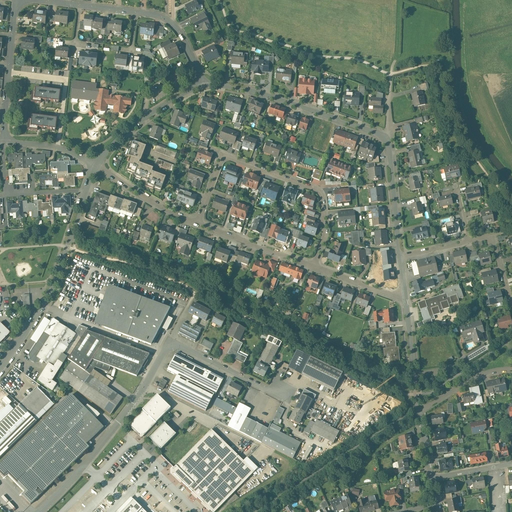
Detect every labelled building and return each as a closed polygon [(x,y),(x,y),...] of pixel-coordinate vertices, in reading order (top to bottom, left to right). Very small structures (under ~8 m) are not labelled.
[(198,1),(186,7),(190,16),(202,10),(198,1)] [(42,13),(36,12),(33,12),(32,19),(32,22),(31,23),(38,24),(39,23),(45,23),(45,25),(47,13),(42,13)] [(68,14),(65,13),(65,14),(56,13),(56,17),(55,22),(60,22),(60,23),(67,24),(68,14)] [(198,17),(191,20),(196,30),(202,27),(205,32),(211,29),(207,23),(208,22),(204,15),(204,14),(198,17)] [(93,17),(85,16),(85,22),(84,26),(85,26),(92,27),(93,19),(93,17)] [(93,19),(92,27),(91,29),(92,29),(92,28),(96,29),(102,30),(103,24),(103,21),(97,20),(93,19)] [(111,25),(109,24),(108,31),(112,31),(121,32),(122,23),(112,22),(111,25)] [(149,26),(141,25),(140,34),(153,36),(154,25),(149,24),(149,26)] [(34,41),(22,39),(20,49),(27,50),(28,49),(32,49),(34,41)] [(170,46),(172,45),(169,40),(160,45),(161,49),(163,48),(170,45),(170,46)] [(170,45),(163,48),(168,59),(179,54),(174,44),(172,45),(170,46),(170,45)] [(208,49),(202,52),(206,62),(215,58),(215,57),(218,55),(218,56),(219,56),(213,46),(208,48),(208,49)] [(69,50),(57,49),(56,57),(68,59),(69,50)] [(97,54),(81,53),(80,65),(96,67),(97,54)] [(248,54),(231,53),(230,59),(232,59),(231,64),(247,65),(248,54)] [(127,57),(116,56),(114,65),(126,66),(126,63),(127,57)] [(144,59),(133,58),(132,66),(132,68),(143,69),(144,59)] [(268,62),(255,61),(254,70),(261,70),(261,72),(266,73),(266,67),(268,68),(268,64),(269,62),(268,62)] [(281,71),(277,71),(276,80),(285,81),(285,82),(290,83),(291,71),(281,70),(281,71)] [(302,81),(300,81),(298,93),(300,93),(300,94),(306,95),(307,80),(303,80),(302,81)] [(310,81),(307,80),(306,95),(311,95),(311,94),(313,94),(314,82),(312,82),(310,81)] [(339,81),(322,80),(321,88),(324,89),(335,90),(338,90),(339,81)] [(109,90),(97,89),(98,84),(73,81),(71,98),(96,101),(94,103),(96,105),(94,106),(95,108),(95,110),(106,111),(106,104),(114,105),(113,112),(124,113),(124,112),(126,111),(125,108),(127,107),(125,105),(131,105),(132,99),(127,98),(127,97),(115,96),(115,97),(108,96),(109,90)] [(61,91),(34,88),(34,93),(32,92),(31,102),(40,103),(41,100),(59,102),(61,91)] [(422,92),(411,95),(414,107),(424,104),(422,92)] [(359,94),(345,93),(344,104),(358,106),(359,95),(359,94)] [(242,102),(229,97),(226,108),(239,113),(242,102)] [(217,102),(204,98),(205,98),(203,103),(202,107),(201,107),(214,111),(217,102)] [(376,99),(369,98),(369,106),(373,106),(373,113),(382,114),(383,106),(380,106),(381,100),(381,99),(376,99)] [(263,106),(252,101),(248,110),(259,115),(263,106)] [(285,110),(272,105),(269,114),(282,118),(285,110)] [(183,113),(175,110),(170,124),(178,126),(179,122),(184,124),(184,123),(187,117),(187,115),(183,113)] [(296,117),(290,115),(287,122),(289,123),(288,125),(293,126),(293,127),(295,120),(296,117)] [(57,119),(31,116),(30,120),(28,120),(27,130),(37,131),(37,128),(56,130),(57,119)] [(309,121),(302,119),(299,128),(305,131),(306,128),(307,125),(309,121)] [(204,121),(200,131),(211,135),(215,125),(214,125),(204,122),(204,121)] [(415,124),(403,127),(406,142),(418,139),(416,133),(417,132),(417,131),(415,131),(415,129),(417,128),(415,124)] [(159,128),(153,126),(149,137),(159,140),(163,130),(159,128)] [(237,133),(225,129),(221,139),(226,140),(234,143),(233,143),(234,143),(235,141),(237,133)] [(204,137),(204,138),(209,140),(211,135),(200,131),(200,132),(204,133),(205,133),(204,137)] [(343,146),(347,134),(337,131),(334,139),(333,142),(343,146)] [(358,138),(347,134),(343,146),(347,147),(346,149),(350,150),(350,148),(353,149),(354,149),(355,145),(358,138)] [(256,141),(245,137),(242,146),(253,150),(256,141)] [(146,146),(134,142),(128,156),(132,157),(140,160),(141,161),(146,146)] [(281,147),(267,142),(264,151),(270,153),(270,154),(277,156),(278,154),(281,147)] [(372,160),(373,155),(375,150),(373,149),(374,147),(363,143),(362,143),(361,145),(360,150),(358,156),(364,158),(363,160),(364,160),(366,160),(366,158),(371,160),(372,160)] [(156,145),(154,151),(174,159),(176,153),(156,145)] [(207,152),(200,149),(200,151),(197,158),(199,159),(199,160),(200,160),(200,159),(202,160),(203,158),(206,159),(204,163),(208,165),(212,154),(207,152)] [(301,154),(288,150),(285,159),(290,161),(297,164),(301,154)] [(418,151),(408,153),(411,168),(421,165),(418,151)] [(16,153),(7,154),(7,161),(11,161),(11,162),(15,162),(16,169),(23,169),(22,157),(22,154),(16,154),(16,153)] [(26,157),(26,166),(31,165),(31,164),(34,164),(36,165),(41,164),(42,163),(45,161),(44,157),(44,155),(41,156),(31,156),(30,154),(26,154),(26,157)] [(140,160),(132,157),(127,170),(135,173),(139,163),(140,160)] [(172,165),(156,159),(154,164),(170,170),(172,165)] [(334,162),(330,161),(329,164),(328,163),(327,167),(328,167),(326,171),(329,172),(329,174),(331,174),(336,162),(334,161),(334,162)] [(69,162),(50,163),(50,167),(57,167),(57,169),(57,175),(68,174),(67,168),(67,169),(67,167),(67,165),(69,165),(69,162)] [(337,162),(336,162),(331,174),(333,175),(334,174),(337,175),(341,164),(337,163),(337,162)] [(153,168),(139,163),(135,173),(134,175),(148,181),(152,172),(153,168)] [(344,166),(341,164),(337,175),(339,176),(340,177),(342,178),(346,165),(345,165),(344,166)] [(348,166),(346,165),(342,178),(344,179),(345,178),(347,179),(349,175),(350,175),(351,171),(350,171),(351,168),(347,167),(348,166)] [(457,166),(443,169),(446,179),(459,176),(457,166)] [(23,169),(16,169),(8,170),(9,176),(12,176),(12,175),(19,175),(19,177),(19,182),(27,181),(27,176),(26,176),(26,174),(29,174),(29,168),(27,169),(23,169)] [(369,169),(369,175),(371,175),(371,180),(380,179),(379,168),(375,168),(369,169)] [(323,172),(315,169),(312,178),(319,180),(323,172)] [(198,173),(191,170),(187,179),(196,182),(194,187),(199,189),(204,175),(198,173)] [(239,174),(228,171),(225,180),(235,184),(239,174)] [(166,177),(152,172),(148,181),(147,184),(161,189),(166,177)] [(68,174),(57,175),(58,179),(64,179),(65,187),(75,186),(74,177),(76,177),(76,174),(76,173),(68,174)] [(249,187),(253,175),(250,174),(247,173),(244,180),(243,185),(245,186),(246,186),(249,187)] [(57,175),(39,176),(39,182),(40,182),(40,185),(37,185),(37,189),(46,188),(45,182),(50,181),(52,181),(52,188),(58,187),(58,179),(57,175)] [(256,189),(259,181),(260,178),(256,177),(256,176),(253,175),(249,187),(252,189),(253,188),(256,189)] [(411,178),(408,179),(410,191),(420,188),(417,178),(417,177),(411,178)] [(268,184),(266,183),(264,187),(261,196),(267,198),(267,199),(270,200),(271,199),(271,198),(274,199),(274,200),(274,201),(279,188),(268,184)] [(286,187),(282,197),(283,197),(282,199),(288,201),(287,204),(294,206),(297,198),(296,197),(298,191),(293,190),(289,188),(286,187)] [(472,188),(465,190),(467,200),(476,198),(475,196),(480,195),(478,189),(478,187),(474,188),(474,187),(472,188)] [(381,188),(371,189),(372,195),(370,195),(371,203),(383,202),(381,189),(381,188)] [(338,191),(334,192),(336,203),(343,202),(341,190),(338,191)] [(345,190),(341,190),(343,202),(349,201),(348,190),(345,191),(345,190)] [(196,196),(185,192),(181,202),(186,204),(186,203),(192,206),(193,206),(196,196)] [(110,198),(97,193),(89,216),(91,217),(92,216),(96,217),(98,211),(104,213),(107,206),(110,198)] [(314,198),(305,194),(302,203),(303,205),(304,205),(305,205),(308,205),(308,207),(308,209),(312,210),(313,207),(312,206),(313,203),(313,202),(314,198)] [(225,202),(228,203),(229,200),(232,201),(234,197),(226,195),(225,198),(226,199),(225,202)] [(440,198),(437,198),(438,202),(440,202),(441,206),(452,203),(450,195),(440,198)] [(52,198),(52,200),(53,208),(62,208),(62,213),(68,213),(68,208),(70,208),(70,196),(64,197),(64,200),(57,200),(57,197),(52,198)] [(111,196),(110,198),(107,206),(113,209),(117,198),(111,196)] [(124,201),(117,198),(113,209),(120,211),(120,210),(124,201)] [(225,202),(215,198),(212,207),(225,212),(228,203),(225,202)] [(37,205),(37,211),(47,211),(47,216),(53,216),(53,208),(52,200),(48,200),(49,203),(42,203),(42,200),(37,201),(37,205)] [(124,200),(124,201),(120,210),(127,212),(130,202),(124,200)] [(22,202),(22,206),(22,212),(32,212),(32,217),(38,217),(37,211),(37,205),(34,206),(34,204),(33,204),(27,204),(27,201),(22,202)] [(11,202),(6,203),(7,213),(16,213),(17,218),(23,218),(22,212),(22,206),(19,207),(19,205),(12,205),(11,202)] [(137,205),(130,202),(127,212),(132,214),(133,215),(136,207),(137,205)] [(235,203),(234,206),(231,215),(232,216),(234,217),(235,217),(237,217),(236,221),(242,206),(235,203)] [(416,204),(411,205),(413,215),(423,213),(421,204),(420,203),(416,204)] [(248,208),(242,206),(236,221),(238,217),(240,218),(240,219),(243,220),(244,220),(247,211),(249,208),(248,208)] [(312,210),(308,209),(305,215),(308,215),(313,217),(315,212),(312,210)] [(377,210),(372,210),(372,211),(373,219),(383,218),(384,218),(384,217),(383,209),(377,210)] [(490,210),(480,213),(483,224),(493,221),(490,210)] [(353,211),(339,213),(340,223),(343,223),(343,225),(344,225),(344,224),(355,223),(354,212),(354,211),(353,211)] [(259,221),(255,220),(251,230),(260,234),(264,223),(266,217),(261,215),(259,221)] [(313,217),(308,215),(305,221),(308,222),(307,225),(306,225),(306,227),(306,228),(305,230),(306,232),(314,235),(318,225),(314,223),(315,218),(313,217)] [(383,218),(373,219),(373,226),(378,225),(384,225),(384,224),(383,218)] [(454,223),(445,225),(445,228),(447,235),(456,233),(454,223)] [(143,225),(140,235),(149,239),(153,229),(143,225)] [(279,229),(272,226),(270,231),(269,234),(268,237),(275,240),(275,239),(279,231),(279,229)] [(164,227),(161,236),(172,240),(175,231),(164,227)] [(422,228),(413,230),(415,240),(428,237),(425,228),(425,227),(422,228)] [(181,234),(185,236),(187,231),(180,228),(177,236),(180,237),(181,234)] [(128,237),(130,231),(123,229),(121,234),(128,237)] [(288,234),(279,231),(275,239),(285,243),(288,234)] [(358,231),(350,232),(352,245),(360,247),(358,231)] [(385,231),(375,232),(376,245),(387,244),(385,231)] [(185,236),(181,234),(180,237),(177,244),(183,247),(181,254),(187,256),(189,250),(190,250),(194,239),(185,236)] [(309,240),(300,236),(296,245),(306,248),(309,240)] [(214,243),(201,238),(197,247),(210,252),(214,243)] [(333,250),(334,252),(341,254),(344,247),(337,244),(337,246),(335,247),(333,250)] [(229,246),(227,251),(230,252),(230,254),(233,256),(236,249),(229,246)] [(218,248),(215,258),(227,263),(230,254),(230,252),(227,251),(218,248)] [(331,251),(328,259),(338,262),(341,254),(334,252),(331,251)] [(364,251),(352,252),(353,257),(352,257),(353,260),(353,261),(355,261),(355,265),(365,264),(365,261),(365,256),(364,251)] [(250,256),(239,252),(237,260),(247,264),(250,256)] [(389,252),(382,253),(383,265),(391,264),(393,264),(391,252),(389,252)] [(464,252),(453,254),(455,264),(466,262),(464,252)] [(489,252),(478,255),(479,258),(479,261),(480,266),(491,263),(489,252)] [(471,263),(474,262),(474,260),(479,258),(478,255),(469,258),(471,263)] [(434,258),(416,262),(420,277),(427,276),(426,275),(437,272),(435,265),(435,263),(434,260),(434,258)] [(268,265),(256,261),(251,272),(257,275),(259,274),(266,276),(269,270),(270,266),(268,265)] [(269,261),(268,265),(270,266),(269,270),(273,272),(277,264),(269,261)] [(450,262),(435,265),(437,272),(451,268),(450,262)] [(292,267),(282,263),(279,271),(300,278),(302,270),(292,267)] [(487,272),(481,274),(484,285),(498,281),(495,270),(487,272)] [(391,271),(383,272),(384,281),(394,280),(393,271),(391,271)] [(317,278),(311,276),(309,281),(307,282),(308,284),(307,285),(311,286),(311,287),(316,289),(319,280),(316,279),(317,278)] [(277,280),(272,278),(269,286),(273,288),(275,289),(278,280),(277,280)] [(421,280),(412,283),(415,293),(424,290),(424,289),(434,285),(433,283),(431,280),(422,283),(421,280)] [(336,288),(325,284),(322,293),(332,297),(336,288)] [(354,292),(344,288),(341,295),(341,297),(350,301),(354,292)] [(490,300),(491,304),(502,301),(500,291),(494,293),(493,288),(486,290),(489,300),(490,300)] [(169,308),(117,289),(103,327),(150,344),(160,327),(166,330),(172,319),(166,316),(169,308)] [(424,320),(421,321),(423,327),(432,324),(431,320),(434,319),(434,316),(440,313),(439,311),(449,308),(448,305),(459,302),(456,294),(447,297),(446,293),(417,302),(424,320)] [(364,296),(360,294),(356,303),(366,307),(367,306),(369,298),(367,297),(364,296)] [(333,303),(329,302),(325,311),(330,313),(333,303)] [(207,310),(193,303),(188,312),(193,315),(199,318),(205,321),(208,316),(210,312),(207,310)] [(392,311),(381,312),(381,316),(384,316),(384,323),(393,322),(392,311)] [(381,316),(381,312),(373,312),(374,322),(379,321),(379,316),(381,316)] [(225,319),(216,314),(211,322),(221,327),(225,319)] [(199,318),(193,315),(188,325),(194,328),(199,318)] [(503,320),(498,321),(500,329),(505,328),(504,326),(510,324),(508,316),(502,318),(503,320)] [(30,340),(37,344),(51,322),(44,318),(30,340)] [(31,353),(36,357),(58,323),(52,319),(51,322),(37,344),(31,353)] [(194,328),(188,325),(183,322),(177,333),(194,342),(200,331),(194,328)] [(480,322),(460,328),(461,331),(460,332),(460,334),(462,334),(463,338),(472,336),(474,343),(483,340),(481,333),(483,332),(480,322)] [(0,341),(3,340),(5,338),(9,333),(0,323),(0,341)] [(76,334),(74,333),(58,323),(36,357),(40,360),(49,365),(57,371),(66,357),(63,355),(76,334)] [(244,329),(233,323),(227,336),(235,339),(239,341),(243,333),(242,332),(244,329)] [(69,358),(86,331),(88,328),(79,325),(74,333),(76,334),(63,355),(66,357),(69,358)] [(149,354),(86,331),(69,358),(68,359),(71,362),(85,371),(92,360),(136,376),(149,354)] [(385,339),(385,348),(396,348),(395,333),(389,333),(383,333),(381,333),(381,339),(385,339)] [(265,340),(268,342),(278,347),(281,342),(267,335),(265,340)] [(213,344),(203,339),(200,344),(210,349),(213,344)] [(239,341),(235,339),(227,355),(243,363),(246,357),(237,353),(242,343),(239,341)] [(278,347),(268,342),(253,371),(263,376),(278,347)] [(490,344),(467,358),(469,362),(491,348),(490,344)] [(385,348),(383,349),(383,355),(389,355),(390,364),(398,364),(400,364),(398,347),(396,348),(385,348)] [(310,357),(296,350),(288,365),(287,368),(301,375),(310,357)] [(38,362),(40,360),(36,357),(31,353),(30,353),(29,355),(30,360),(35,363),(38,362)] [(177,375),(185,359),(175,354),(169,365),(167,370),(177,375)] [(310,357),(301,375),(333,391),(342,373),(310,357)] [(223,378),(185,359),(177,375),(168,392),(205,410),(213,393),(215,394),(223,378)] [(85,371),(71,362),(60,378),(111,414),(122,398),(85,371)] [(287,368),(288,365),(283,362),(279,369),(285,371),(287,368)] [(57,371),(49,365),(47,367),(46,368),(46,370),(44,372),(53,377),(57,371)] [(53,377),(44,372),(38,381),(47,386),(47,387),(52,390),(56,384),(51,381),(53,378),(53,377)] [(166,381),(162,378),(157,386),(162,389),(166,381)] [(503,379),(486,383),(487,390),(492,389),(492,392),(501,390),(501,392),(506,390),(503,379)] [(225,391),(226,392),(229,393),(237,397),(241,388),(230,382),(225,391)] [(37,387),(19,404),(36,421),(54,404),(37,387)] [(487,403),(486,397),(485,394),(481,395),(481,394),(479,394),(478,387),(469,389),(470,393),(472,393),(474,401),(475,405),(481,403),(482,404),(487,403)] [(316,395),(304,389),(301,395),(311,400),(313,401),(316,395)] [(492,389),(487,390),(484,390),(485,394),(486,397),(489,396),(488,393),(492,392),(492,389)] [(472,393),(470,393),(462,395),(464,404),(474,401),(472,393)] [(157,394),(142,409),(143,411),(155,423),(170,408),(157,394)] [(73,396),(69,395),(0,462),(0,474),(3,478),(7,474),(24,492),(21,495),(30,503),(89,447),(85,444),(103,427),(73,396)] [(311,400),(301,395),(298,400),(296,399),(295,402),(297,403),(294,409),(303,413),(304,414),(307,406),(311,400)] [(212,404),(218,407),(222,400),(216,397),(212,404)] [(218,407),(233,415),(236,408),(225,402),(222,400),(218,407)] [(261,442),(267,429),(246,418),(251,409),(239,403),(236,408),(233,415),(227,425),(261,442)] [(36,421),(19,404),(13,410),(0,423),(0,450),(17,433),(21,436),(36,421)] [(0,413),(0,423),(13,410),(8,405),(7,406),(0,413)] [(307,406),(304,414),(309,416),(313,409),(307,406)] [(303,413),(294,409),(289,420),(298,424),(303,413)] [(320,412),(313,409),(309,416),(316,420),(320,412)] [(155,423),(143,411),(129,425),(138,434),(144,434),(155,423)] [(281,414),(276,412),(270,424),(275,427),(281,414)] [(441,415),(431,417),(432,425),(443,423),(441,415)] [(311,432),(315,423),(309,420),(303,432),(309,435),(311,432)] [(339,431),(316,420),(315,423),(311,432),(333,443),(339,431)] [(474,428),(471,429),(472,433),(483,431),(483,429),(484,427),(483,421),(473,423),(474,428)] [(175,434),(164,422),(149,438),(160,449),(175,434)] [(300,442),(269,426),(267,429),(261,442),(292,458),(300,442)] [(173,472),(173,474),(212,511),(214,511),(254,471),(211,429),(173,468),(173,472)] [(444,430),(434,432),(435,441),(446,439),(444,430)] [(406,437),(399,438),(401,450),(410,448),(412,448),(411,446),(410,436),(406,437)] [(445,444),(436,446),(437,453),(441,452),(442,453),(447,452),(445,444)] [(500,448),(496,449),(497,451),(498,458),(508,456),(506,447),(500,448)] [(311,450),(307,448),(300,461),(304,463),(311,450)] [(469,458),(465,458),(466,464),(471,463),(471,464),(486,461),(485,453),(469,456),(469,458)] [(406,460),(398,462),(399,468),(398,468),(399,472),(408,471),(406,460)] [(450,460),(439,461),(440,470),(451,468),(450,460)] [(207,511),(212,511),(173,474),(173,472),(168,467),(163,472),(171,480),(173,478),(207,511)] [(483,477),(471,480),(473,489),(485,487),(483,477)] [(417,478),(409,480),(410,484),(409,484),(410,492),(419,490),(417,478)] [(449,484),(444,485),(445,494),(451,493),(456,492),(454,481),(449,482),(449,484)] [(396,486),(397,490),(398,490),(399,494),(404,494),(402,485),(396,486)] [(359,496),(360,489),(353,488),(352,495),(359,496)] [(388,491),(384,492),(385,496),(386,499),(389,498),(390,506),(401,504),(400,500),(399,494),(398,490),(397,490),(388,492),(388,491)] [(113,511),(121,511),(133,500),(145,511),(148,511),(135,498),(137,497),(131,492),(113,510),(114,511),(113,511)] [(347,496),(339,500),(343,511),(352,507),(347,496)] [(457,499),(452,500),(446,501),(447,504),(448,504),(449,511),(454,511),(459,511),(457,501),(457,499)] [(145,511),(133,500),(121,511),(145,511)] [(340,511),(343,511),(339,500),(330,503),(333,511),(340,511)] [(366,511),(364,504),(365,504),(364,500),(357,502),(357,503),(361,502),(363,510),(360,511),(359,511),(366,511)] [(365,504),(364,504),(366,511),(378,509),(376,501),(365,504)]
